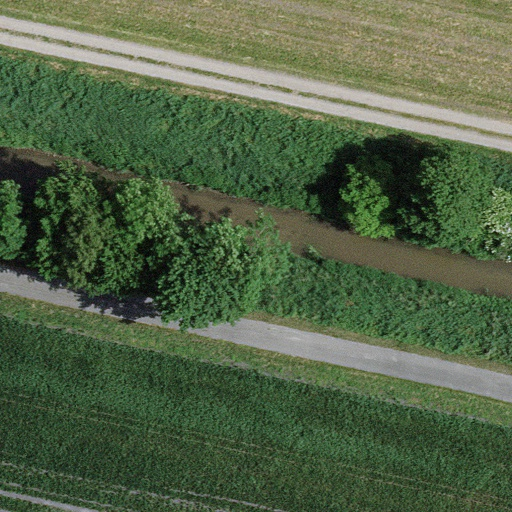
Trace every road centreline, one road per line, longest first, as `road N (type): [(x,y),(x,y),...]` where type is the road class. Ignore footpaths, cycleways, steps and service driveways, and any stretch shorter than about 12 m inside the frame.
road 1 (track): [(511,140),(0,29)]
road 2 (track): [(511,391),(0,281)]
